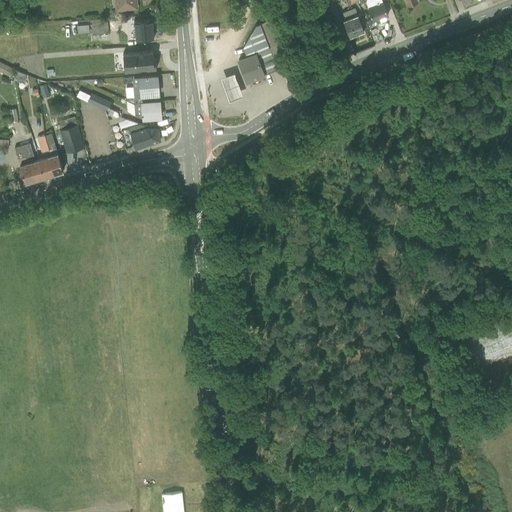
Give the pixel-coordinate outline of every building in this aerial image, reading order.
[(365,0),(373,19),(387,13),(382,0),(365,0)] [(350,34),(363,29),(354,6),(342,11),(345,18),(341,19),(344,28),(347,27),(350,34)] [(92,32),(108,31),(107,21),(105,21),(104,17),(91,18),(92,32)] [(135,38),(153,37),(152,17),(133,19),(135,38)] [(246,79),(277,67),(274,59),(285,55),(281,44),(279,44),(269,18),(255,24),(243,45),(246,55),(238,58),(246,79)] [(89,31),(89,23),(77,24),(78,32),(89,31)] [(153,56),(152,48),(122,51),(124,70),(137,69),(137,67),(145,67),(146,68),(156,67),(155,56),(153,56)] [(11,71),(12,67),(0,61),(0,70),(7,74),(11,71)] [(16,80),(25,81),(26,73),(16,69),(16,80)] [(234,69),(221,73),(229,97),(242,92),(234,69)] [(137,101),(159,99),(157,74),(138,76),(139,83),(134,84),(134,94),(137,94),(137,95),(130,96),(130,101),(137,100),(137,101)] [(42,96),(50,93),(46,82),(39,84),(42,96)] [(107,109),(111,100),(91,91),(90,93),(82,90),(80,96),(107,109)] [(142,117),(160,115),(159,99),(137,101),(134,102),(135,113),(136,113),(136,115),(142,117)] [(11,120),(18,119),(16,107),(9,108),(11,120)] [(67,151),(84,145),(74,114),(57,120),(67,151)] [(135,147),(160,138),(158,126),(147,125),(146,123),(139,121),(137,121),(126,117),(124,118),(127,125),(133,142),(135,147)] [(125,145),(133,142),(127,125),(120,128),(125,145)] [(53,172),(63,169),(51,129),(43,131),(44,133),(43,133),(53,172)] [(53,172),(43,133),(37,135),(42,155),(39,156),(44,175),(53,172)] [(0,145),(8,146),(8,138),(0,137),(0,145)] [(35,178),(44,175),(39,156),(35,157),(29,141),(24,143),(35,178)] [(25,181),(35,178),(24,143),(14,145),(25,181)]
